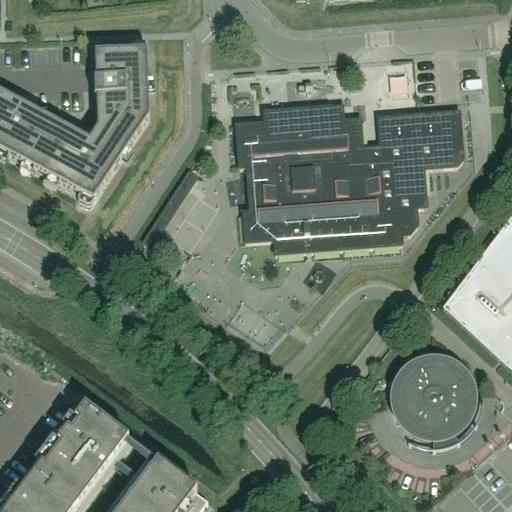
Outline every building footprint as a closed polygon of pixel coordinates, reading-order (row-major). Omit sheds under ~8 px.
[(21,0),(5,0),(4,39),(20,39),(21,0)] [(0,159),(81,203),(82,201),(93,207),(147,124),(145,59),(133,59),(133,57),(93,58),(94,86),(93,86),(93,104),(95,104),(96,149),(90,158),(16,118),(20,110),(0,99),(0,159)] [(273,260),(340,255),(400,250),(400,241),(408,240),(416,230),(414,213),(421,213),(420,203),(424,202),(422,174),(455,172),(461,165),(457,117),(376,123),(378,154),(361,156),(358,125),(342,126),(340,112),(329,113),(329,111),(262,116),(263,128),(234,130),(237,173),(244,173),(248,217),(241,217),(243,248),(272,246),(273,260)] [(511,218),(441,313),(504,372),(511,363),(511,218)] [(151,232),(141,247),(149,252),(159,237),(151,232)] [(418,371),(409,376),(401,384),(396,394),(394,405),(395,416),(399,426),(406,434),(415,440),(426,444),(437,444),(447,441),(456,435),(463,427),(468,418),(470,407),(468,397),(464,387),(458,379),(449,373),(439,369),(428,369),(418,371)] [(202,511),(206,508),(156,470),(124,511),(78,511),(127,448),(83,415),(9,511),(202,511)]
